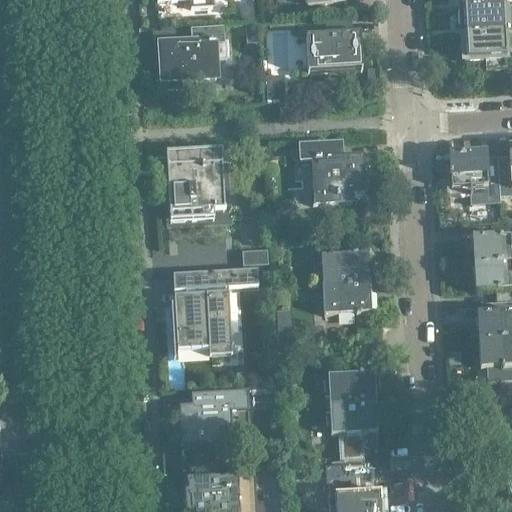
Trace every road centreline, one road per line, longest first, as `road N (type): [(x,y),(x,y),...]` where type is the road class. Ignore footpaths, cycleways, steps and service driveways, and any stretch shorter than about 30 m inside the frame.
road 1 (residential): [(137,511),(107,0)]
road 2 (residential): [(4,0),(32,511)]
road 3 (residential): [(406,125),(431,511)]
road 4 (residential): [(399,0),(406,125)]
